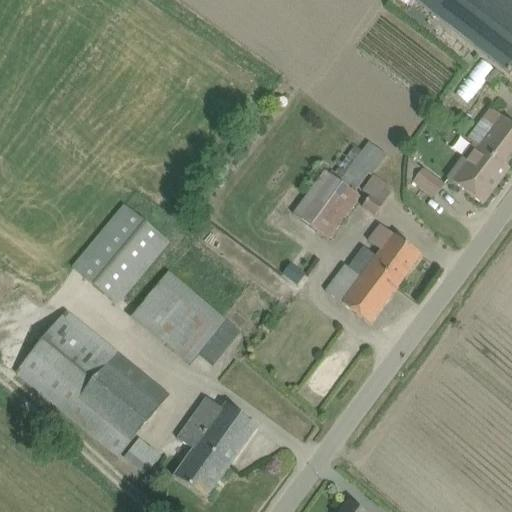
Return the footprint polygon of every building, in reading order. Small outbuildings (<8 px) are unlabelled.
[(511,0),(416,0),(415,2),(446,27),(474,48),(494,63),(509,76),(511,72),(511,0)] [(445,29),(437,40),(462,60),(471,49),(445,29)] [(239,87),(229,104),(247,114),(257,97),(239,87)] [(511,127),(488,109),(465,139),(503,166),(511,153),(511,127)] [(306,195),(292,215),(327,242),(359,197),(353,193),(367,174),(352,163),(361,152),(348,142),(325,173),(323,171),(306,195)] [(482,205),(508,171),(473,146),(448,180),(482,205)] [(444,187),(422,170),(412,182),(434,199),(444,187)] [(361,208),(374,216),(391,189),(372,176),(361,192),(368,197),(361,208)] [(168,244),(122,205),(70,268),(116,306),(168,244)] [(421,257),(405,245),(379,226),(366,242),(379,251),(374,257),(362,249),(348,268),(343,265),(323,292),(354,315),(370,326),(421,257)] [(291,284),(306,291),(313,277),(297,270),(291,284)] [(211,368),(239,334),(168,273),(129,321),(188,368),(197,356),(211,368)] [(118,457),(133,440),(170,398),(121,358),(65,311),(15,373),(118,457)] [(205,398),(176,439),(192,450),(172,477),(205,501),(256,429),(224,405),(221,410),(205,398)] [(160,458),(139,441),(123,459),(144,477),(160,458)]
